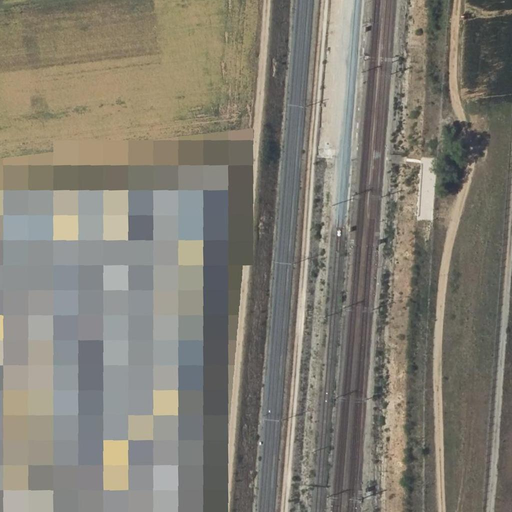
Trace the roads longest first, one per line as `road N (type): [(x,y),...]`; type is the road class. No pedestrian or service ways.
road 1 (track): [(441,511),(435,374),(442,276),(463,170),(463,133),(447,74),(453,0)]
road 2 (track): [(224,511),(266,0)]
